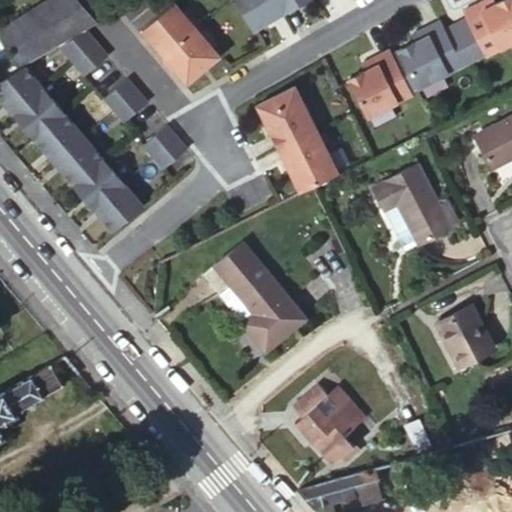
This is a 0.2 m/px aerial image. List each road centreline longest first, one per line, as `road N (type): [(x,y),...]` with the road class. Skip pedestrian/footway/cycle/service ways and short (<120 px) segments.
road 1 (residential): [(68,291),(231,162),(197,111),(393,0)]
road 2 (primary): [(255,511),(68,291)]
